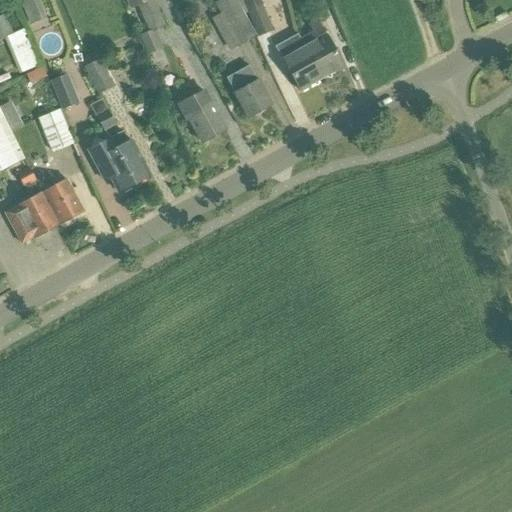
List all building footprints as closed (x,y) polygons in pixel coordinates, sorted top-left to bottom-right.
[(40,6),(37,0),(21,0),(26,11),(40,6)] [(126,0),(130,8),(148,0),(126,0)] [(220,15),(238,46),(257,36),(245,15),(236,0),(220,0),(218,2),(224,13),(220,15)] [(243,0),(248,11),(259,36),(273,31),(260,0),(243,0)] [(268,0),(278,35),(298,29),(290,0),(268,0)] [(313,0),(319,11),(332,6),(330,0),(313,0)] [(301,41),(321,79),(343,66),(319,22),(311,27),(314,33),(301,41)] [(31,31),(13,37),(27,73),(44,66),(31,31)] [(275,47),(299,91),(321,79),(301,41),(297,35),(275,47)] [(85,67),(98,92),(114,84),(101,58),(85,67)] [(249,65),(226,77),(247,117),(270,105),(249,65)] [(33,70),(34,85),(51,84),(50,69),(33,70)] [(52,80),(62,108),(79,101),(68,74),(52,80)] [(224,129),(212,107),(205,94),(202,88),(176,102),(186,121),(190,119),(201,141),(224,129)] [(91,104),(97,116),(108,111),(101,98),(91,104)] [(51,155),(73,146),(57,111),(36,120),(51,155)] [(108,111),(97,116),(105,130),(115,125),(108,111)] [(0,168),(23,157),(0,113),(0,168)] [(122,172),(111,178),(118,192),(149,176),(131,141),(128,143),(124,134),(106,143),(122,172)] [(122,172),(106,143),(89,152),(105,182),(111,178),(122,172)] [(16,174),(23,187),(35,181),(28,168),(16,174)] [(42,194),(58,225),(83,211),(67,181),(42,194)] [(58,225),(42,194),(5,213),(21,243),(33,237),(58,225)]
